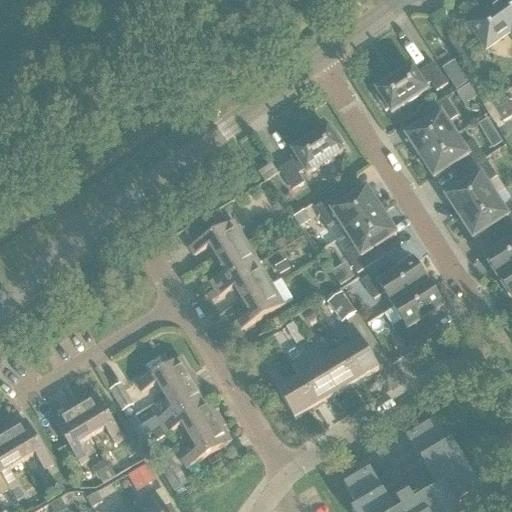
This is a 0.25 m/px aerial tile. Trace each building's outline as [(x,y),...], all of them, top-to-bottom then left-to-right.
[(511,0),(505,0),(470,26),(487,50),(510,34),(511,36),(511,0)] [(377,99),(386,113),(389,111),(392,116),(427,93),(425,88),(431,84),(437,93),(448,86),(434,65),(417,76),(412,70),(377,92),(380,97),(377,99)] [(511,97),(509,93),(491,104),(504,125),(511,119),(511,97)] [(446,99),(421,116),(427,125),(407,138),(421,159),(455,137),(448,124),(458,118),(446,99)] [(280,171),(293,192),(304,185),(299,176),(305,172),(308,176),(343,154),(328,130),(293,153),(297,160),(280,171)] [(463,149),(455,137),(421,159),(434,180),(454,168),(460,177),(485,160),(473,142),(463,149)] [(497,179),(485,160),(460,177),(466,186),(446,199),(460,220),(495,197),(487,185),(497,179)] [(340,193),(315,210),(328,229),(338,222),(347,236),(382,214),(367,191),(347,204),(340,193)] [(511,203),(503,210),(495,197),(460,220),(473,241),(493,228),(499,238),(511,229),(511,203)] [(396,236),(382,214),(347,236),(356,250),(346,257),(358,276),(383,259),(376,249),(396,236)] [(219,262),(247,245),(234,223),(190,250),(195,258),(210,248),(219,262)] [(511,229),(499,238),(505,247),(485,260),(499,281),(511,272),(511,229)] [(247,245),(219,262),(226,275),(211,284),(215,292),(259,265),(247,245)] [(394,276),(387,266),(362,282),(375,301),(385,295),(394,309),(429,286),(414,263),(394,276)] [(286,264),(275,270),(280,279),(291,272),(286,264)] [(272,286),(259,265),(215,292),(219,299),(235,290),(243,303),(272,286)] [(511,272),(499,281),(511,300),(511,272)] [(272,286),(243,303),(251,316),(235,325),(240,334),(285,307),(272,286)] [(443,309),(429,286),(394,309),(403,323),(393,329),(405,348),(430,332),(423,322),(443,309)] [(327,304),(341,323),(356,313),(342,293),(327,304)] [(193,317),(217,359),(239,347),(214,305),(193,317)] [(307,336),(307,321),(290,322),(290,337),(307,336)] [(354,347),(341,355),(358,384),(379,371),(352,327),(344,332),(354,347)] [(318,347),(311,352),(337,396),(358,384),(341,355),(327,363),(318,347)] [(337,396),(311,352),(303,356),(313,372),(299,380),(317,409),(337,396)] [(166,399),(194,381),(182,360),(137,387),(142,395),(158,385),(166,399)] [(317,409),(299,380),(286,388),(277,372),(268,377),(295,422),(317,409)] [(194,381),(166,399),(174,412),(158,421),(162,429),(207,402),(194,381)] [(127,422),(137,416),(139,414),(121,385),(109,392),(127,422)] [(97,397),(75,410),(93,439),(106,431),(115,446),(123,441),(97,397)] [(219,423),(207,402),(162,429),(167,436),(183,427),(190,440),(219,423)] [(93,439),(75,410),(54,423),(81,467),(89,462),(80,446),(93,439)] [(5,436),(22,464),(36,456),(45,472),(53,467),(26,423),(5,436)] [(219,423),(190,440),(198,453),(183,462),(188,470),(232,444),(219,423)] [(360,475),(344,485),(358,508),(352,511),(459,511),(456,507),(481,492),(452,443),(446,446),(432,423),(406,438),(439,492),(415,507),(410,499),(398,507),(401,511),(387,511),(379,498),(405,482),(386,450),(356,468),(360,475)] [(162,429),(152,435),(156,443),(167,436),(162,429)] [(143,431),(135,436),(140,444),(147,439),(143,431)] [(0,438),(0,473),(10,491),(11,492),(19,488),(9,472),(22,464),(5,436),(0,438)] [(92,471),(98,481),(111,473),(105,463),(92,471)] [(188,484),(178,466),(163,475),(174,492),(188,484)] [(0,497),(10,491),(0,473),(0,497)] [(86,500),(92,509),(103,502),(97,493),(86,500)] [(155,511),(166,511),(155,493),(146,497),(155,511)] [(50,511),(64,511),(67,511),(61,500),(48,507),(50,511)]
